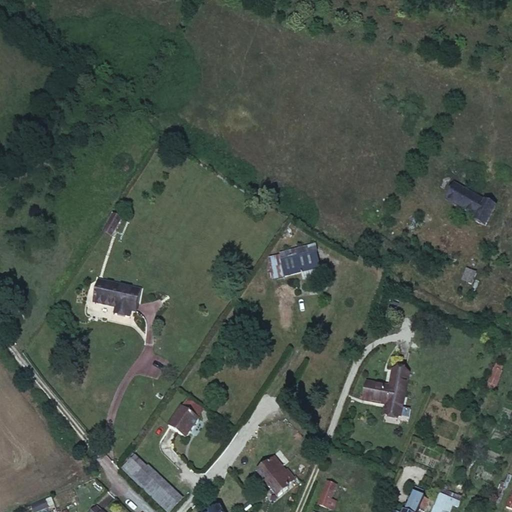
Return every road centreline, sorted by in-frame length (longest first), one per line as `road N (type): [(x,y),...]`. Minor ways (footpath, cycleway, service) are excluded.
road 1 (track): [(0,334),(147,511)]
road 2 (residential): [(259,412),(178,511)]
